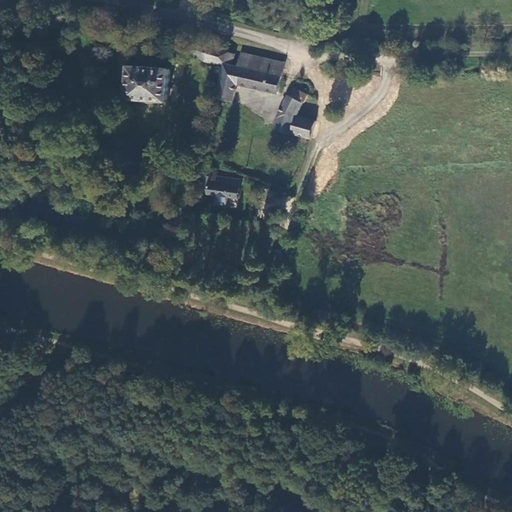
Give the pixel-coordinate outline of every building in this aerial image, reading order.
[(223,65),(226,50),(223,47),(193,39),(192,48),(203,59),(223,65)] [(232,56),(226,50),(223,65),(217,96),(234,100),(238,83),(276,92),(283,65),(240,55),(237,68),(230,66),(232,56)] [(169,66),(130,64),(129,96),(167,100),(169,66)] [(298,115),(305,96),(293,90),(290,97),(287,95),(276,119),(273,129),(288,135),(289,134),(312,139),(316,121),(298,115)] [(233,114),(216,111),(211,149),(228,150),(233,114)] [(290,160),(283,158),(281,165),(287,167),(290,160)] [(205,189),(203,196),(215,197),(227,197),(236,197),(238,181),(215,178),(214,184),(208,184),(208,191),(205,189)] [(227,197),(215,197),(214,206),(227,206),(227,197)]
